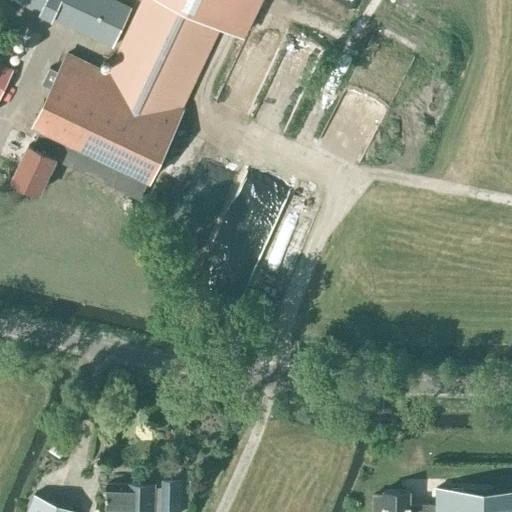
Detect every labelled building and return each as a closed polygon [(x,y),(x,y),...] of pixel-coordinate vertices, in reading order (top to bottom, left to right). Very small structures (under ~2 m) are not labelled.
[(39,192),(55,159),(139,199),(221,25),(242,35),(257,0),(142,0),(109,72),(67,53),(34,123),(42,127),(33,146),(29,144),(13,180),(39,192)] [(113,46),(131,7),(115,0),(13,0),(39,12),(38,13),(52,20),(53,18),(113,46)] [(0,95),(13,68),(0,61),(0,95)] [(156,490),(156,485),(129,484),(128,485),(108,484),(107,510),(123,510),(123,511),(176,511),(178,480),(161,480),(161,490),(156,490)] [(372,493),(371,511),(511,511),(511,488),(436,487),(436,504),(410,503),(410,491),(382,490),(382,494),(372,493)] [(79,511),(80,511),(35,493),(26,511),(79,511)]
